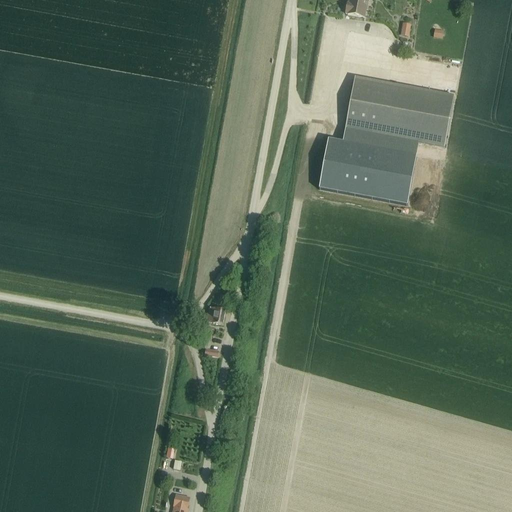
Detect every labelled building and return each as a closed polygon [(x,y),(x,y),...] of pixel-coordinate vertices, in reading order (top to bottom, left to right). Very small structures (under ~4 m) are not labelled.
[(364,18),(367,0),(349,0),(349,4),(347,4),(345,14),(347,15),(364,18)] [(408,38),(411,25),(403,24),(401,36),(408,38)] [(442,40),(443,32),(434,30),(433,38),(442,40)] [(444,148),(453,98),(354,80),(345,129),(444,148)] [(416,158),(328,141),(319,190),(407,207),(416,158)] [(223,326),(225,311),(209,308),(207,323),(212,324),(223,326)] [(209,350),(211,337),(215,337),(216,330),(203,328),(200,343),(202,343),(201,349),(209,350)] [(217,359),(218,352),(204,350),(203,357),(217,359)] [(187,510),(189,499),(176,496),(173,508),(187,510)]
